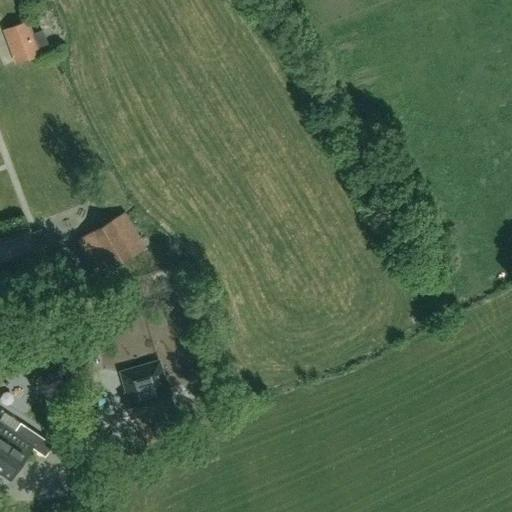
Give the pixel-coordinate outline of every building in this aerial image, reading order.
[(42,55),(28,19),(2,29),(16,64),(42,55)] [(125,211),(76,240),(97,276),(146,247),(125,211)] [(0,262),(34,250),(27,230),(0,239),(0,262)] [(130,395),(128,396),(133,416),(173,405),(167,385),(165,386),(159,364),(144,368),(124,374),(130,395)] [(0,469),(12,477),(31,447),(46,456),(53,443),(19,422),(12,433),(0,425),(0,469)]
